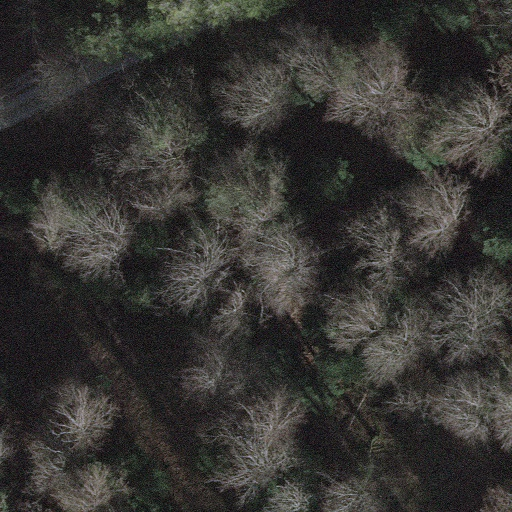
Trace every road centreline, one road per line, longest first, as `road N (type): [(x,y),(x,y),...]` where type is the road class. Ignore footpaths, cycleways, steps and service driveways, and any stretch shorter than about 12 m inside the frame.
road 1 (track): [(0,106),(225,0)]
road 2 (track): [(372,511),(511,410)]
